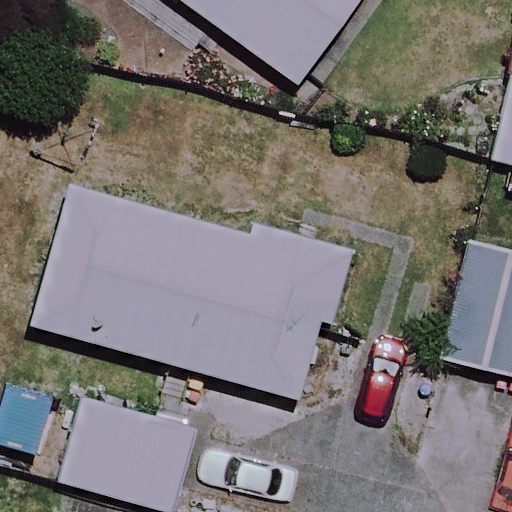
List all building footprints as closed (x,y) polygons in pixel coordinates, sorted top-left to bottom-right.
[(355,0),(170,0),(295,87),(355,0)] [(511,50),(484,160),(511,167),(511,50)] [(341,258),(68,188),(31,330),(304,401),(341,258)] [(511,255),(461,244),(435,364),(511,381),(511,255)] [(166,511),(189,429),(80,400),(57,486),(157,511),(166,511)]
